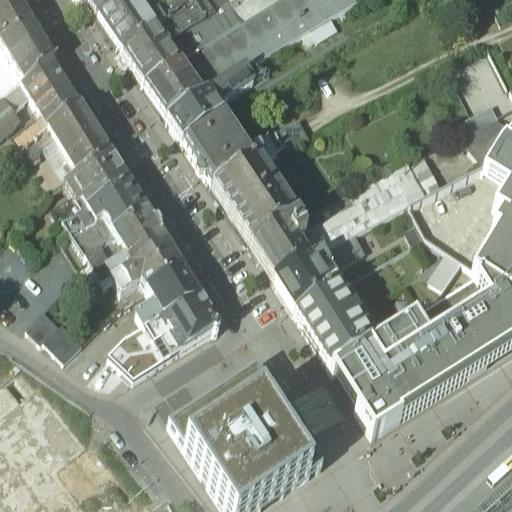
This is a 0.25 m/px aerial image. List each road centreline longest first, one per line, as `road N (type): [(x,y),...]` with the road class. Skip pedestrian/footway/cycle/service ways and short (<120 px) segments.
road 1 (residential): [(124,428),(252,334),(41,0)]
road 2 (residential): [(124,428),(0,345)]
road 3 (tertiary): [(511,420),(413,511)]
